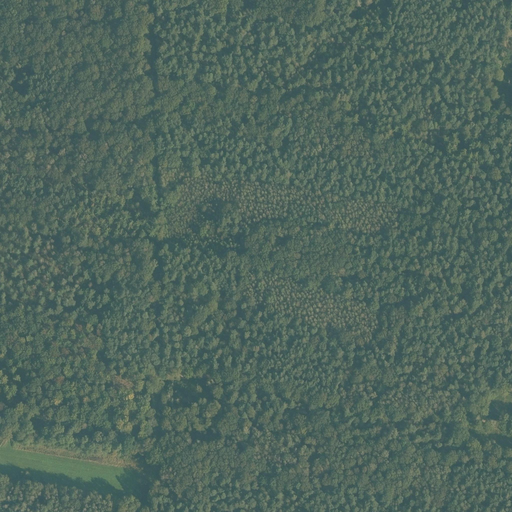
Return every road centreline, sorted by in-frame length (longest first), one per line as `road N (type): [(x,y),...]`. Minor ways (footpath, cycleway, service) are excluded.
road 1 (track): [(511,426),(446,412),(354,407),(206,375),(164,376)]
road 2 (track): [(151,379),(149,451),(0,427)]
